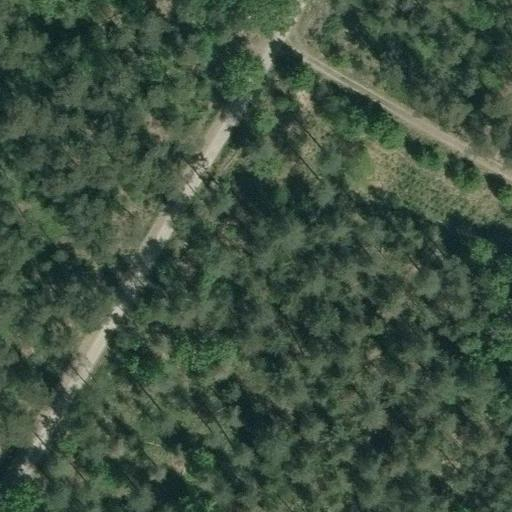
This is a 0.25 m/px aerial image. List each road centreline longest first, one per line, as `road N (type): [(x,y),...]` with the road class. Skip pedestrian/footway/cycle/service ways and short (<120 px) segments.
road 1 (track): [(511,175),(275,39)]
road 2 (track): [(261,63),(153,0)]
